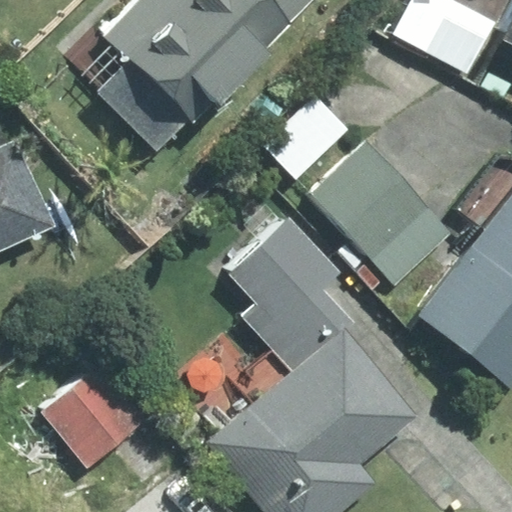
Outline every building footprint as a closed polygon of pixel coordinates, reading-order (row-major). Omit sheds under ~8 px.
[(177,124),(295,0),(127,0),(88,41),(177,124)] [(511,0),(497,0),(485,25),(437,0),(396,0),(380,32),(471,79),(489,44),(511,55),(511,0)] [(335,129),(304,96),(253,145),(285,178),(335,129)] [(353,140),(298,194),(387,284),(442,230),(353,140)] [(0,247),(35,232),(0,150),(0,247)] [(511,166),(397,313),(496,391),(511,371),(511,166)] [(238,305),(228,314),(276,367),(189,445),(249,511),(330,511),(362,484),(345,466),(406,410),(377,378),(404,354),(272,208),(205,268),(238,305)] [(0,421),(16,405),(79,469),(128,422),(68,361),(34,394),(5,364),(0,369),(0,421)] [(132,511),(136,484),(30,470),(24,511),(132,511)]
